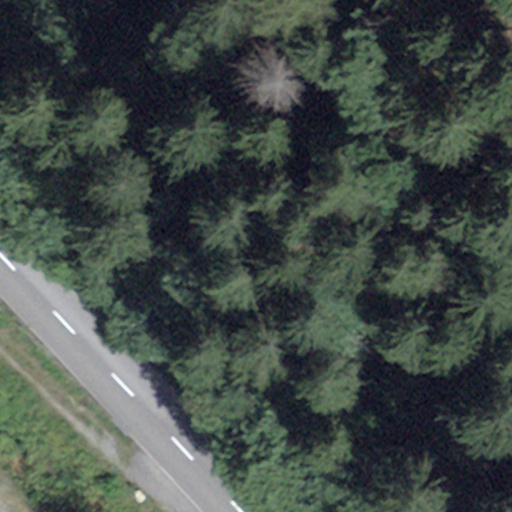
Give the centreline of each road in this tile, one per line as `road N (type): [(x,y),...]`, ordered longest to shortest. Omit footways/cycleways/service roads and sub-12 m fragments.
road 1 (tertiary): [(235,511),(0,258)]
road 2 (unknown): [(175,511),(0,355)]
